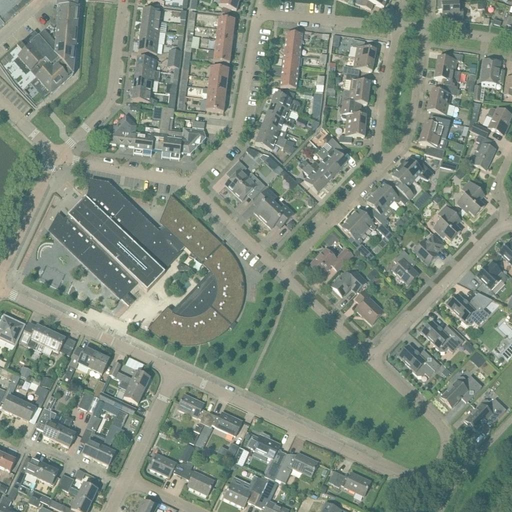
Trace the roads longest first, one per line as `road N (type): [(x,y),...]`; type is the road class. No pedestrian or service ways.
road 1 (residential): [(440,464),(425,474),(392,473),(177,373)]
road 2 (residential): [(177,373),(0,290)]
road 3 (residential): [(188,185),(226,146),(243,101),(257,15)]
road 4 (residential): [(371,359),(505,226)]
road 5 (unclassified): [(57,157),(107,105),(123,0)]
road 6 (residential): [(377,167),(407,129),(425,29)]
road 7 (residential): [(282,274),(377,167)]
road 8 (residential): [(393,27),(377,167)]
road 9 (residential): [(393,27),(257,15)]
road 10 (residential): [(440,464),(445,438),(436,420),(371,359)]
road 11 (unclassified): [(0,279),(57,157)]
road 12 (residential): [(188,185),(57,157)]
road 13 (residential): [(282,274),(188,185)]
road 14 (residential): [(371,359),(282,274)]
